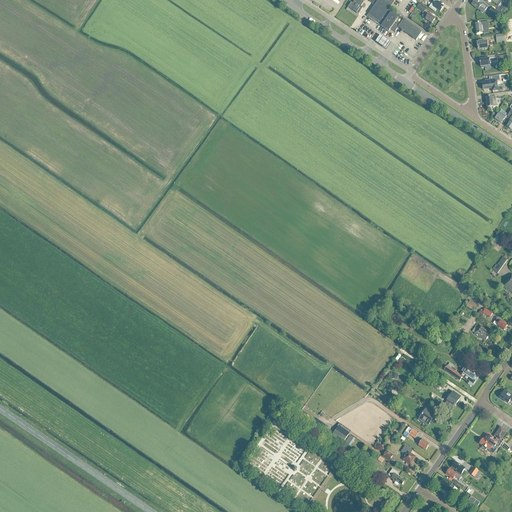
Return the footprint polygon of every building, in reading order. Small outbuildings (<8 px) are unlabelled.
[(361,7),(364,3),(359,0),(354,0),(355,1),(353,4),(351,3),(348,8),(356,14),(357,13),(359,15),(363,9),(361,7)] [(378,0),(375,6),(367,17),(389,32),(390,30),(395,33),(398,28),(416,41),(422,33),(404,20),(395,14),(389,10),(392,7),(396,0),(378,0)] [(440,5),(440,4),(434,0),(429,8),(435,13),(437,10),(440,13),(444,8),(440,5)] [(482,6),(476,0),(472,5),(478,11),(480,8),(484,12),(487,8),(483,5),(482,6)] [(423,8),(419,5),(417,8),(424,13),(426,10),(423,8)] [(490,11),(498,17),(500,15),(492,8),(490,11)] [(427,17),(424,15),(422,17),(426,20),(425,20),(432,25),(435,19),(429,15),(427,17)] [(481,24),(475,25),(476,31),(475,32),(476,35),(477,35),(477,36),(482,35),(482,34),(483,34),(483,35),(489,35),(489,23),(482,24),(482,25),(481,25),(481,24)] [(497,44),(505,43),(504,35),(496,36),(497,44)] [(380,37),(376,43),(385,50),(390,44),(380,37)] [(484,43),(484,42),(479,42),(479,43),(477,44),(478,50),(484,49),(484,50),(490,50),(489,42),(484,43)] [(498,63),(497,59),(507,58),(507,54),(495,56),(496,59),(493,60),(493,59),(479,61),(480,68),(481,67),(481,68),(485,68),(485,67),(490,66),(490,64),(498,63)] [(486,84),(482,84),(483,91),(492,90),(492,92),(498,92),(496,83),(493,84),(493,82),(500,81),(499,77),(499,76),(498,77),(489,78),(489,81),(485,81),(486,84)] [(486,109),(497,107),(495,97),(486,99),(486,103),(485,104),(486,109)] [(501,124),(506,117),(505,117),(507,115),(501,111),(495,120),(501,124)] [(498,275),(508,261),(503,257),(493,271),(498,275)] [(511,276),(510,279),(510,278),(503,287),(511,293),(511,276)] [(470,300),(467,305),(474,310),(478,305),(470,300)] [(483,313),(484,314),(490,318),(493,314),(485,309),(483,312),(483,313)] [(501,322),(497,319),(495,322),(499,324),(497,327),(504,331),(505,331),(506,329),(506,328),(507,326),(503,324),(504,323),(501,321),(501,322)] [(454,326),(451,331),(456,334),(459,329),(454,326)] [(490,334),(480,326),(478,329),(475,327),(472,332),(474,333),(474,334),(479,338),(479,337),(485,341),(490,334)] [(464,339),(467,334),(463,332),(462,330),(459,336),(464,339)] [(455,347),(451,356),(456,359),(457,357),(460,359),(464,352),(455,347)] [(460,375),(463,377),(473,385),(479,377),(472,373),(474,371),(466,366),(460,375)] [(456,371),(452,368),(451,369),(447,367),(444,371),(460,382),(463,377),(460,375),(455,372),(456,371)] [(440,381),(434,388),(438,390),(441,387),(444,389),(446,385),(440,381)] [(458,396),(458,395),(453,392),(453,393),(450,391),(448,395),(450,397),(447,401),(451,404),(450,404),(449,405),(453,408),(455,406),(459,400),(458,399),(459,397),(458,396)] [(511,395),(507,392),(505,395),(503,393),(500,398),(508,404),(510,400),(511,401),(511,395)] [(428,426),(435,416),(434,415),(436,412),(428,407),(419,419),(424,422),(424,423),(428,426)] [(329,435),(332,432),(328,429),(329,428),(316,419),(312,425),(324,434),(325,433),(329,435)] [(342,445),(350,433),(339,426),(331,437),(342,445)] [(487,449),(491,453),(492,453),(494,450),(497,452),(499,450),(498,449),(504,441),(502,439),(506,432),(500,428),(494,437),(497,439),(495,441),(492,440),(489,437),(489,435),(486,436),(487,438),(484,441),(483,440),(482,441),(481,441),(480,443),(480,444),(480,445),(483,447),(481,449),(485,451),(487,449)] [(415,439),(419,434),(413,430),(409,435),(415,439)] [(355,440),(350,436),(344,444),(350,448),(355,440)] [(420,439),(418,441),(420,443),(418,446),(426,451),(430,445),(422,440),(420,439)] [(410,465),(415,458),(410,454),(412,451),(405,447),(401,453),(406,456),(403,460),(410,465)] [(389,461),(393,456),(387,452),(383,457),(389,461)] [(453,466),(452,468),(457,471),(456,472),(460,476),(465,469),(459,464),(458,465),(455,463),(455,464),(454,463),(453,465),(453,466)] [(385,479),(386,476),(382,473),(383,471),(378,467),(375,472),(385,479)] [(475,478),(479,472),(473,468),(469,474),(475,478)] [(402,486),(404,483),(403,483),(404,481),(396,476),(398,473),(393,469),(388,476),(396,481),(396,482),(402,486)] [(461,478),(450,470),(446,475),(453,480),(455,477),(460,480),(461,478)] [(443,479),(440,484),(443,486),(441,489),(449,495),(455,486),(453,484),(452,485),(443,479)] [(464,487),(454,480),(452,483),(462,489),(464,487)] [(471,497),(467,504),(475,510),(480,503),(471,497)]
